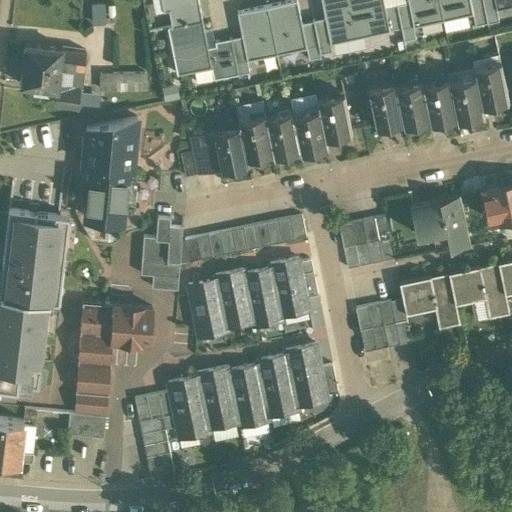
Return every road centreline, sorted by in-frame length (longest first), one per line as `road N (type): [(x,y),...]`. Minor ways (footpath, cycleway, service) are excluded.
road 1 (residential): [(363,421),(192,487),(108,498),(0,494)]
road 2 (residential): [(363,421),(312,186)]
road 3 (residential): [(312,186),(511,148)]
road 4 (residential): [(511,354),(363,421)]
road 5 (residential): [(312,186),(191,209)]
